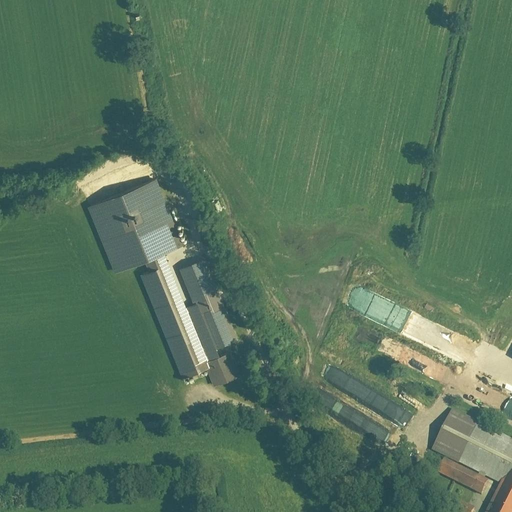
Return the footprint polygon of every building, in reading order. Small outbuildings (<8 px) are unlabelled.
[(157,177),(89,205),(116,272),(146,260),(165,252),(184,244),(157,177)] [(165,252),(146,260),(150,270),(143,273),(184,375),(211,365),(209,361),(165,252)] [(381,323),(410,337),(421,315),(392,301),(381,323)] [(218,383),(242,374),(232,351),(209,361),(211,365),(218,383)] [(433,453),(501,487),(488,511),(511,511),(511,440),(453,411),(433,453)] [(443,463),(436,479),(480,500),(488,484),(443,463)] [(439,506),(450,511),(472,511),(475,508),(445,493),(439,506)]
